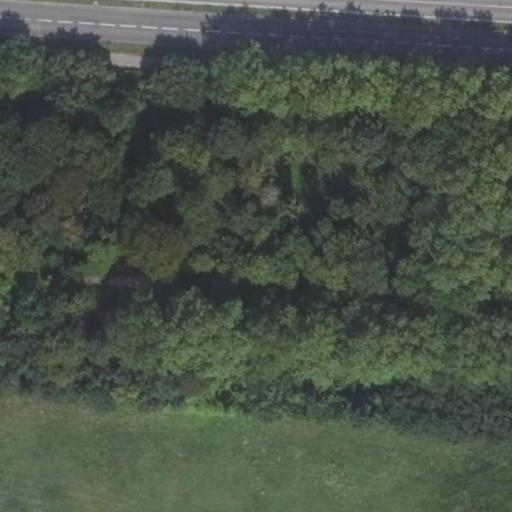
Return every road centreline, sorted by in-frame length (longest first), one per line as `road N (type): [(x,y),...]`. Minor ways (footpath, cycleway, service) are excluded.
road 1 (track): [(120,275),(511,294)]
road 2 (track): [(0,260),(120,275)]
